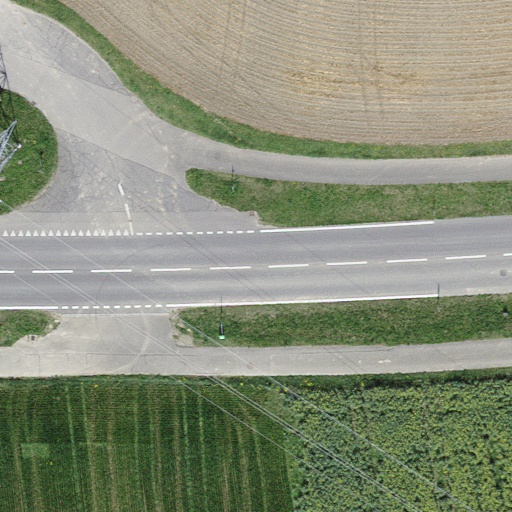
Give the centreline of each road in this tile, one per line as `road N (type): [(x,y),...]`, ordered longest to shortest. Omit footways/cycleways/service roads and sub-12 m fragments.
road 1 (primary): [(138,271),(511,254)]
road 2 (unclassified): [(138,271),(104,135),(73,85),(27,53),(0,49)]
road 3 (primary): [(0,271),(138,271)]
